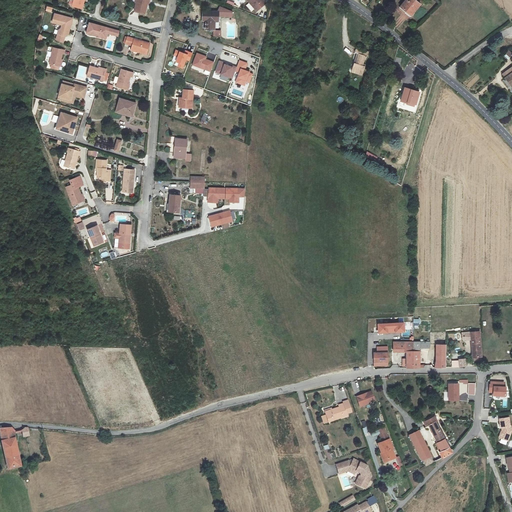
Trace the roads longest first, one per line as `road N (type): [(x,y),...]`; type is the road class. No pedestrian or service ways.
road 1 (unclassified): [(481,368),(350,375),(137,431),(0,425)]
road 2 (residential): [(395,511),(476,429),(481,368)]
road 3 (residential): [(156,71),(145,210)]
road 4 (unclassified): [(345,0),(445,76)]
